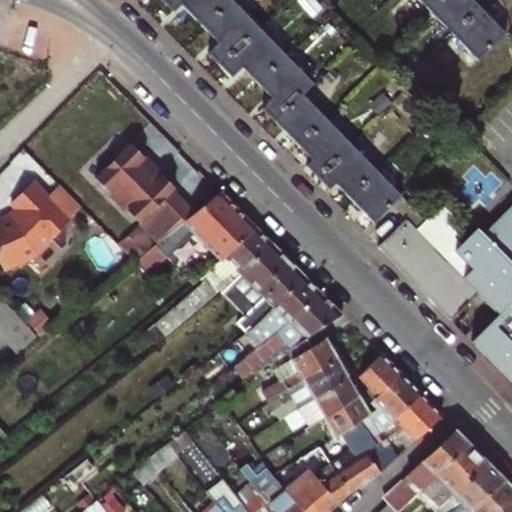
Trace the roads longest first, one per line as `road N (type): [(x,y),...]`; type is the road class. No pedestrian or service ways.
road 1 (tertiary): [(117,34),(481,401)]
road 2 (residential): [(353,511),(481,401)]
road 3 (residential): [(117,34),(0,143)]
